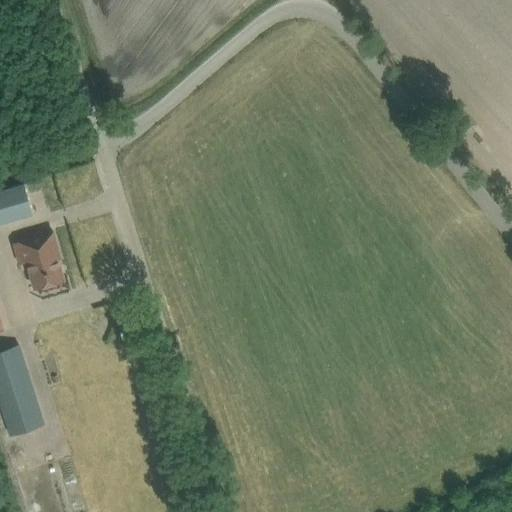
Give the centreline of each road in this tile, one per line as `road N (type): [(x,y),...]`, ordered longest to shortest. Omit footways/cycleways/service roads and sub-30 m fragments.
road 1 (unknown): [(102,141),(252,22),(294,16),(339,47),(511,252)]
road 2 (unclassified): [(213,511),(60,0)]
